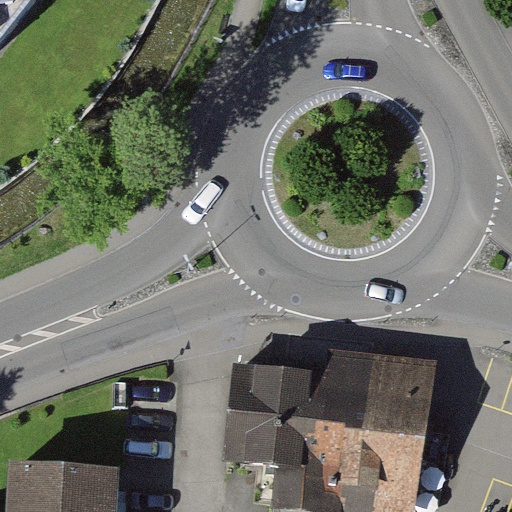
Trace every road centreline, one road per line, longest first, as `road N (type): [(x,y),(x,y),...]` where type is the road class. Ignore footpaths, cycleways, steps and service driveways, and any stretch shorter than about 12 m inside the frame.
road 1 (primary): [(244,245),(0,352)]
road 2 (primary): [(336,55),(297,64),(241,111),(223,181),(244,245)]
road 3 (primary): [(450,230),(462,196),(453,124),(404,71),(336,55)]
road 4 (primary): [(244,245),(312,291),(367,293),(408,276),(450,230)]
